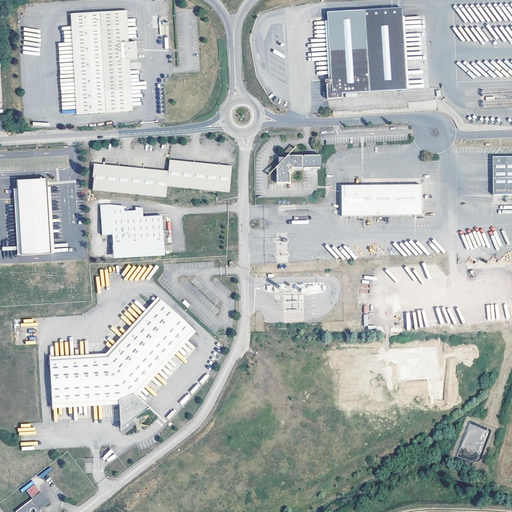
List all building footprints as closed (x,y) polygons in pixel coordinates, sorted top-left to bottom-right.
[(403,7),(328,11),(331,84),(326,84),(326,99),(342,98),(342,93),(407,89),(403,7)] [(126,11),(75,14),(80,115),(131,112),(126,11)] [(80,115),(75,14),(71,14),(76,115),(80,115)] [(2,152),(3,171),(68,168),(68,155),(45,156),(44,151),(2,152)] [(314,156),(288,156),(284,160),(283,159),(281,158),(280,159),(279,159),(278,160),(278,162),(279,164),(277,166),(277,184),(289,184),(289,174),(286,171),(288,170),(288,171),(290,169),(290,168),(291,168),(292,168),(301,168),(314,168),(314,156)] [(511,157),(493,157),(494,198),(511,197),(511,157)] [(169,170),(167,185),(229,191),(232,165),(170,159),(169,170)] [(167,185),(169,170),(93,163),(92,176),(93,176),(92,190),(165,197),(166,192),(167,185)] [(17,182),(17,190),(20,257),(49,256),(47,189),(47,188),(48,188),(48,184),(47,184),(46,180),(17,182)] [(420,185),(341,186),(341,216),(420,214),(420,185)] [(110,204),(111,253),(162,250),(161,215),(142,216),(136,216),(136,210),(135,210),(124,210),(123,205),(110,204)] [(153,307),(159,301),(156,298),(105,352),(49,356),(49,359),(107,356),(153,307)] [(190,330),(159,301),(153,307),(157,310),(155,312),(160,317),(184,340),(190,330)] [(184,340),(160,317),(155,312),(157,310),(153,307),(107,356),(49,359),(52,404),(116,401),(116,424),(127,420),(128,422),(131,420),(130,418),(145,411),(130,397),(184,340)] [(128,422),(127,420),(116,424),(116,432),(145,411),(130,418),(131,420),(128,422)] [(30,427),(30,423),(20,424),(21,428),(18,428),(18,435),(36,434),(35,427),(30,427)] [(40,477),(52,470),(51,468),(39,475),(40,477)] [(49,504),(34,485),(26,491),(33,499),(16,511),(40,511),(41,511),(49,504)]
